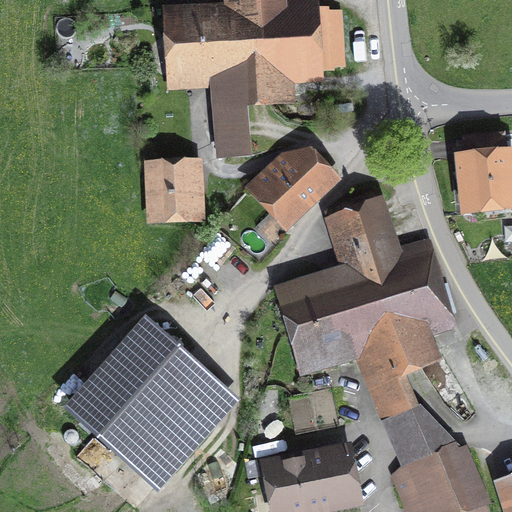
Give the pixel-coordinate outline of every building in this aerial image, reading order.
[(337,12),(280,15),(278,0),(227,0),(229,18),(200,19),(200,14),(172,16),(176,76),(213,74),(220,158),(251,156),(247,103),(284,100),(282,70),(340,66),(337,12)] [(465,171),(470,208),(511,203),(511,198),(508,157),(505,157),(503,135),(464,139),(466,157),(457,158),(458,171),(465,171)] [(317,193),(332,179),(309,155),(285,160),(256,188),(283,217),(313,189),(317,193)] [(194,214),(193,168),(154,170),(156,216),(194,214)] [(297,329),(443,285),(435,256),(401,266),(376,192),(327,212),(349,282),(311,294),(308,283),(285,290),(288,301),(297,329)] [(309,372),(332,365),(328,351),(361,341),(399,430),(415,437),(425,437),(439,433),(416,408),(401,373),(434,359),(419,323),(455,313),(447,284),(443,285),(297,329),(309,372)] [(146,326),(72,410),(156,484),(216,417),(203,406),(218,389),(146,326)] [(452,511),(484,500),(463,449),(430,462),(427,455),(407,464),(394,475),(405,502),(420,496),(426,511),(452,511)] [(355,500),(345,452),(269,467),(277,511),(279,511),(280,511),(301,507),(302,511),(355,500)] [(511,511),(511,484),(503,487),(510,511),(511,511)]
